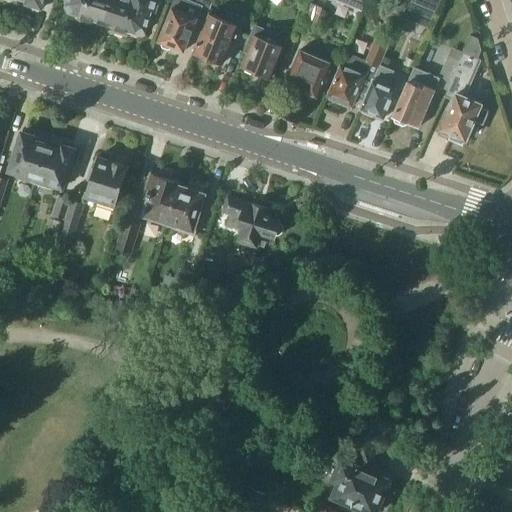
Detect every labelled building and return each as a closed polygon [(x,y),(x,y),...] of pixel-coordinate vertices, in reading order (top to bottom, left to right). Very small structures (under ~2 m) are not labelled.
[(27,0),(26,4),(42,9),(45,0),(27,0)] [(68,0),(66,5),(71,14),(81,17),(85,3),(89,4),(90,0),(68,0)] [(90,0),(89,4),(85,3),(81,17),(105,25),(113,0),(90,0)] [(113,0),(105,25),(129,33),(134,18),(129,16),(134,0),(113,0)] [(134,0),(129,16),(134,18),(129,33),(138,36),(145,33),(152,12),(157,10),(160,0),(134,0)] [(172,47),(185,52),(202,9),(209,11),(212,0),(192,0),(191,2),(186,0),(173,0),(157,41),(161,42),(162,48),(168,50),(172,47)] [(339,0),(363,10),(367,0),(339,0)] [(412,0),(411,2),(436,13),(441,0),(412,0)] [(305,13),(296,35),(308,41),(322,8),(310,3),(305,13)] [(428,14),(413,8),(408,21),(423,27),(428,14)] [(227,22),(211,15),(195,54),(223,65),(233,40),(237,42),(246,20),(230,14),(227,22)] [(243,53),(249,56),(244,68),(270,79),(287,38),(255,25),(243,53)] [(454,100),(441,131),(453,136),(451,141),(462,146),(464,141),(466,142),(474,121),(483,125),(488,112),(480,109),(482,106),(463,98),(479,61),(476,59),(481,47),(478,36),(471,33),(459,60),(446,90),(448,91),(446,97),(454,100)] [(346,52),(328,96),(352,106),(356,98),(364,101),(373,79),(374,80),(380,67),(390,43),(377,37),(367,61),(346,52)] [(287,80),(306,88),(305,92),(316,96),(318,93),(319,94),(332,64),(299,50),(293,64),(287,80)] [(439,78),(435,86),(446,90),(459,60),(448,55),(439,78)] [(364,101),(360,109),(384,119),(390,103),(394,105),(406,78),(380,67),(374,80),(373,79),(364,101)] [(408,83),(393,116),(419,128),(435,91),(433,90),(435,86),(439,78),(414,68),(408,83)] [(34,136),(22,132),(10,172),(36,180),(50,138),(35,133),(34,136)] [(63,142),(50,138),(36,180),(63,188),(75,149),(62,145),(63,142)] [(86,195),(116,205),(128,167),(98,157),(86,195)] [(145,210),(149,211),(148,215),(160,219),(161,215),(169,218),(180,187),(179,187),(181,183),(171,180),(172,177),(160,173),(159,176),(157,176),(153,185),(148,183),(146,192),(149,193),(145,203),(147,203),(145,210)] [(0,207),(9,180),(0,177),(0,207)] [(168,222),(177,225),(175,229),(195,236),(199,223),(196,222),(204,196),(180,187),(169,218),(168,222)] [(58,196),(51,216),(64,220),(71,200),(58,196)] [(235,228),(242,230),(239,240),(256,246),(260,234),(274,238),(279,221),(268,218),(271,210),(251,204),(251,205),(228,198),(224,211),(239,216),(235,228)] [(71,200),(64,220),(59,239),(72,243),(84,204),(71,200)] [(123,223),(115,249),(132,255),(139,228),(123,223)] [(178,269),(176,276),(167,273),(156,307),(165,310),(164,313),(177,317),(192,274),(178,269)] [(332,498),(351,506),(353,502),(374,511),(375,509),(379,511),(385,497),(381,495),(388,480),(375,474),(383,457),(363,449),(359,459),(351,455),(348,463),(342,460),(334,479),(340,481),(332,498)] [(245,485),(233,511),(263,511),(270,496),(245,485)]
